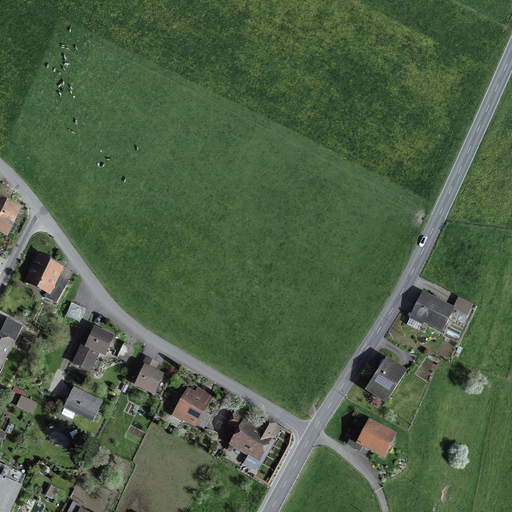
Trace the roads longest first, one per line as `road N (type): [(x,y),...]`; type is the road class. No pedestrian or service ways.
road 1 (tertiary): [(313,433),(409,277),(511,53)]
road 2 (residential): [(0,165),(125,320),(313,433)]
